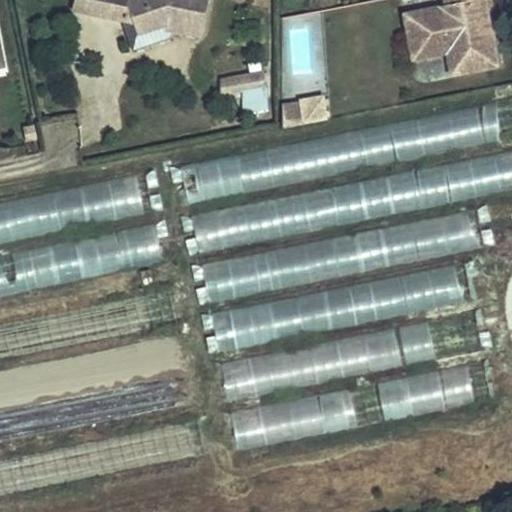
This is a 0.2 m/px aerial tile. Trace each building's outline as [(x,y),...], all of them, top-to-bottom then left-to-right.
[(200,36),(208,0),(74,0),(73,9),(122,19),(129,21),(130,23),(133,22),(138,35),(168,25),(167,29),(200,36)] [(491,38),(487,21),(474,23),(470,3),(483,1),(486,0),(444,0),(446,7),(405,15),(413,60),(448,54),(451,75),(490,67),(484,39),(491,38)] [(487,21),(483,1),(470,3),(474,23),(487,21)] [(133,52),(170,38),(167,29),(168,25),(138,35),(133,22),(130,23),(129,21),(122,19),(133,52)] [(496,66),(492,45),(491,38),(484,39),(490,67),(496,66)] [(262,85),(262,73),(224,80),(224,94),(243,91),(262,87),(262,85)] [(268,111),(267,90),(267,84),(262,85),(262,87),(243,91),(242,116),(268,111)] [(325,120),(322,98),(299,101),(300,104),(282,106),(282,128),(325,120)] [(185,200),(511,139),(511,101),(178,163),(185,200)] [(36,139),(33,126),(23,128),(26,141),(36,139)] [(194,249),(511,192),(511,152),(187,211),(194,249)] [(0,202),(0,242),(144,217),(136,177),(0,202)] [(201,259),(208,298),(488,250),(481,211),(201,259)] [(0,270),(18,268),(16,258),(0,260),(0,270)] [(458,266),(210,307),(217,347),(465,306),(458,266)] [(152,281),(150,271),(141,273),(143,283),(152,281)] [(482,315),(223,355),(229,393),(488,353),(482,315)] [(354,422),(474,404),(468,365),(348,383),(354,422)]
